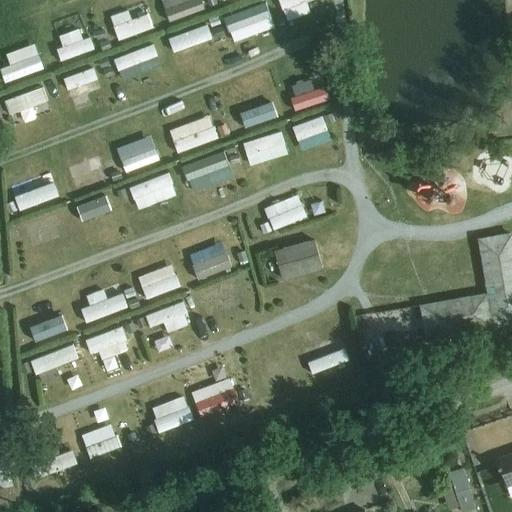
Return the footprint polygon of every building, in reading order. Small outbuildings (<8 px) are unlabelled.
[(183,0),(160,0),(168,21),(205,8),(202,0),(192,0),(185,3),(183,0)] [(317,0),(278,0),(286,20),(298,15),(298,16),(321,8),(317,0)] [(265,3),(223,19),(228,33),(250,24),(254,35),(272,29),(268,18),(271,17),(265,3)] [(144,5),(111,18),(118,41),(153,28),(144,5)] [(204,26),(172,38),(181,58),(198,52),(194,42),(209,36),(204,26)] [(63,47),(57,50),(61,61),(94,49),(90,37),(83,40),(79,29),(59,36),(63,47)] [(10,64),(2,67),(7,81),(43,68),(35,44),(6,54),(10,64)] [(153,45),(114,60),(123,83),(161,68),(153,45)] [(93,69),(63,79),(67,91),(84,85),(87,94),(99,90),(93,69)] [(295,97),(291,98),(295,111),(329,99),(325,87),(314,90),(310,80),(291,86),(295,97)] [(44,88),(14,98),(17,110),(24,107),(28,120),(51,112),(44,88)] [(254,101),(237,107),(244,129),(278,116),(274,104),(258,110),(254,101)] [(209,117),(169,132),(177,153),(218,138),(214,126),(212,127),(209,117)] [(322,117),(293,128),(302,153),(331,142),(322,117)] [(281,132),(242,144),(246,156),(256,153),(259,163),(278,157),(274,147),(285,144),(281,132)] [(137,143),(117,151),(126,172),(159,160),(155,149),(141,154),(137,143)] [(89,152),(59,159),(65,183),(95,176),(89,152)] [(224,152),(182,167),(187,181),(189,181),(194,193),(234,179),(224,152)] [(48,172),(10,186),(19,210),(59,196),(54,182),(52,182),(48,172)] [(168,173),(129,188),(139,210),(175,197),(171,185),(173,184),(168,173)] [(411,187),(413,203),(427,201),(425,185),(411,187)] [(75,220),(103,209),(95,188),(67,199),(75,220)] [(284,200),(264,209),(274,231),(306,217),(301,205),(289,210),(284,200)] [(48,210),(8,222),(12,235),(52,223),(48,210)] [(486,292),(421,304),(427,339),(511,323),(511,236),(511,232),(477,238),(486,292)] [(24,243),(29,256),(41,251),(36,238),(24,243)] [(314,239),(274,250),(283,280),(323,268),(314,239)] [(227,252),(193,266),(198,279),(232,266),(227,252)] [(158,271),(138,278),(147,301),(181,288),(176,275),(162,281),(158,271)] [(196,305),(210,303),(211,308),(227,305),(223,284),(193,289),(196,305)] [(90,306),(80,310),(86,323),(128,307),(123,294),(108,299),(104,289),(86,296),(90,306)] [(183,301),(145,316),(150,327),(171,319),(175,329),(190,323),(183,301)] [(43,314),(22,321),(30,343),(69,330),(65,318),(46,324),(43,314)] [(298,340),(310,336),(307,324),(294,328),(298,340)] [(121,327),(85,341),(91,355),(100,351),(103,360),(128,350),(125,342),(127,341),(121,327)] [(162,332),(147,335),(150,348),(165,345),(162,332)] [(324,343),(305,350),(310,362),(307,363),(311,375),(349,360),(345,349),(329,355),(324,343)] [(73,345),(30,361),(35,375),(78,359),(73,345)] [(242,386),(203,401),(209,414),(247,400),(242,386)] [(183,396),(152,408),(157,419),(155,420),(159,432),(193,419),(183,396)] [(102,429),(81,437),(88,460),(130,444),(126,433),(106,440),(102,429)] [(72,450),(31,466),(37,480),(78,464),(72,450)] [(511,454),(498,460),(509,498),(511,496),(511,454)] [(453,486),(460,506),(461,511),(475,508),(463,469),(450,474),(453,486)] [(460,506),(453,486),(442,491),(449,509),(460,506)]
